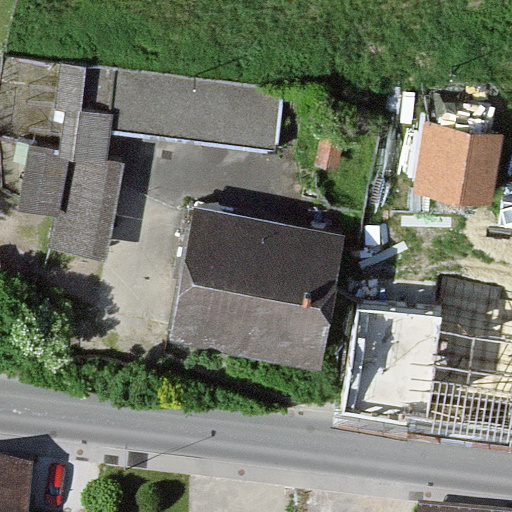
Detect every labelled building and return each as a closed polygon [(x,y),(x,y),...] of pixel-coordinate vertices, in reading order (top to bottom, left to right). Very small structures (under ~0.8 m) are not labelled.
[(50,233),(100,239),(116,113),(278,134),(286,78),(63,48),(53,129),(22,125),(14,189),(55,194),(50,233)] [(506,129),(425,120),(416,194),(497,203),(506,129)] [(337,232),(188,205),(165,334),(313,360),(337,232)] [(511,303),(350,285),(336,411),(511,430),(511,303)] [(31,511),(35,471),(0,467),(0,511),(31,511)]
